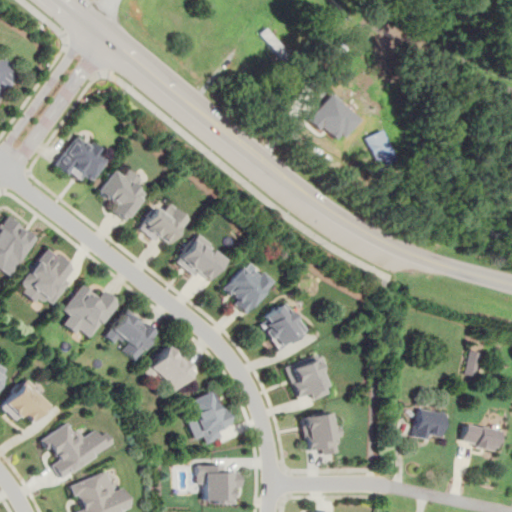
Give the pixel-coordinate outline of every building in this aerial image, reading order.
[(284,50),(262,26),(255,32),(277,56),(284,50)] [(316,106),(344,137),(362,122),(333,91),(316,106)] [(393,162),(379,129),(362,136),(376,169),(393,162)] [(49,165),(74,181),(79,173),(89,180),(106,154),(71,131),(49,165)] [(140,193),(132,187),(138,179),(122,167),(117,175),(109,169),(94,190),(110,201),(104,210),(120,222),(140,193)] [(150,204),(132,227),(160,249),(185,217),(165,202),(158,210),(150,204)] [(32,235),(0,214),(0,277),(3,279),(32,235)] [(200,284),(223,257),(193,231),(170,259),(200,284)] [(10,289),(35,305),(39,298),(49,304),(65,277),(58,273),(65,262),(39,245),(10,289)] [(214,290),(241,313),(269,281),(243,257),(214,290)] [(57,323),(84,341),(112,298),(97,288),(92,296),(74,283),(55,310),(62,315),(57,323)] [(273,350),(302,329),(281,299),(251,320),(273,350)] [(131,360),(152,329),(118,307),(99,336),(109,343),(113,337),(120,341),(114,349),(131,360)] [(191,369),(164,343),(141,367),(169,393),(191,369)] [(460,374),(472,376),(476,350),(464,348),(460,374)] [(280,364),(292,401),(326,390),(314,353),(280,364)] [(21,378),(0,399),(0,405),(14,419),(20,413),(28,421),(46,404),(21,378)] [(191,438),(197,435),(201,443),(216,436),(212,428),(226,422),(210,387),(175,403),(191,438)] [(409,435),(436,440),(441,413),(414,408),(409,435)] [(296,416),(301,450),(313,448),(314,455),(335,451),(329,411),(296,416)] [(54,477),(108,442),(97,426),(75,440),(63,421),(36,438),(50,459),(45,462),(54,477)] [(491,449),(495,429),(459,423),(456,443),(491,449)] [(198,485),(197,502),(234,503),(234,467),(191,467),(191,485),(198,485)] [(119,486),(108,490),(101,470),(66,482),(74,507),(69,509),(70,511),(114,511),(126,508),(119,486)]
